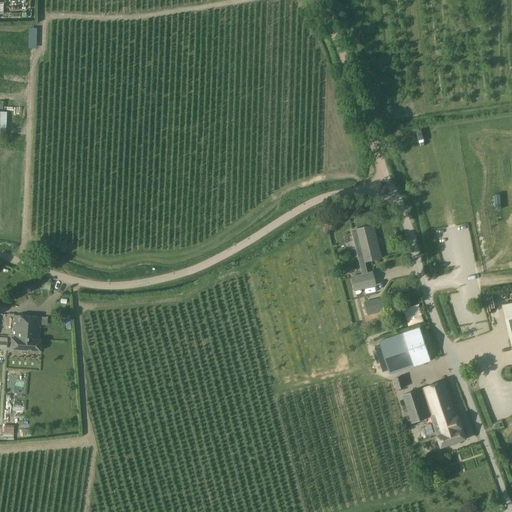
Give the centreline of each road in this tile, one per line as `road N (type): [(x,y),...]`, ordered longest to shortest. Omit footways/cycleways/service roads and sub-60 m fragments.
road 1 (residential): [(0,255),(90,285),(136,284),(203,265),(324,197),(366,189)]
road 2 (unclassified): [(509,511),(395,201)]
road 3 (unclassified): [(380,163),(320,0)]
